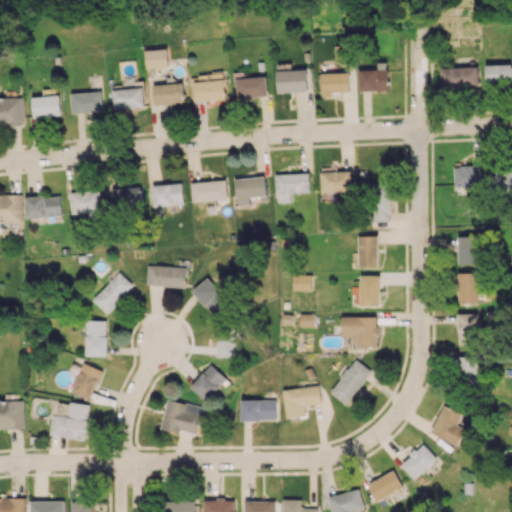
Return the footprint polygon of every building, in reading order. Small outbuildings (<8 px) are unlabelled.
[(144,50),(147,68),(169,66),(166,48),(144,50)] [(511,64),(486,65),(486,84),(511,83),(511,64)] [(440,67),(440,86),(478,85),(478,66),(440,67)] [(307,69),(277,70),(277,92),(308,91),(307,69)] [(389,89),(389,69),(359,70),(359,90),(389,89)] [(350,72),(321,73),(321,96),(333,96),(333,91),(350,91),(350,72)] [(235,79),(237,98),(268,95),(266,75),(235,79)] [(194,81),(195,100),(225,99),(225,80),(194,81)] [(153,84),(154,104),(185,103),(184,83),(153,84)] [(144,107),(143,87),(113,88),(113,108),(144,107)] [(71,92),(72,112),(103,111),(102,91),(71,92)] [(33,116),(61,115),(60,95),(32,96),(33,116)] [(0,96),(0,125),(23,124),(22,96),(0,96)] [(511,193),(511,164),(489,165),(490,194),(511,193)] [(481,186),(480,165),(453,165),(454,187),(481,186)] [(350,191),(350,170),(336,171),(336,167),(320,167),(320,191),(350,191)] [(309,172),(275,173),(276,202),(291,202),(291,193),(310,192),(309,172)] [(237,205),(251,204),(250,196),(266,195),(265,176),(235,178),(237,205)] [(228,198),(225,178),(191,183),(193,202),(228,198)] [(152,185),(155,216),(165,215),(164,205),(184,203),(182,182),(152,185)] [(370,221),(391,220),(389,182),(369,183),(370,221)] [(140,186),(112,189),(114,207),(142,204),(140,186)] [(71,191),(72,215),(102,214),(101,190),(71,191)] [(0,194),(0,223),(21,223),(21,194),(0,194)] [(62,216),(62,196),(26,196),(26,217),(62,216)] [(358,235),(358,266),(378,265),(378,235),(358,235)] [(458,263),(479,264),(480,235),(458,235),(458,263)] [(186,286),(186,266),(147,265),(146,285),(186,286)] [(133,285),(117,270),(91,299),(107,313),(133,285)] [(478,272),(458,272),(459,302),(479,302),(478,272)] [(293,274),(293,291),(312,290),(312,274),(293,274)] [(380,275),(360,274),(359,305),(379,305),(380,275)] [(191,291),(215,316),(230,301),(206,276),(191,291)] [(314,313),(300,313),(301,326),(314,325),(314,313)] [(479,313),(458,313),(457,343),(479,344),(479,313)] [(342,335),(353,335),(354,347),(378,346),(377,316),(341,316),(342,335)] [(86,355),(107,355),(107,320),(86,320),(86,355)] [(216,356),(236,357),(237,326),(216,326),(216,356)] [(477,384),(478,356),(457,356),(456,384),(477,384)] [(371,368),(353,358),(332,393),(349,404),(371,368)] [(72,392),(91,399),(102,369),(83,362),(72,392)] [(191,385),(207,400),(227,378),(211,363),(191,385)] [(286,417),(306,415),(305,405),(321,403),(319,385),(283,389),(286,417)] [(200,434),(207,408),(168,398),(161,428),(180,433),(181,429),(200,434)] [(0,428),(24,428),(24,399),(0,399),(0,428)] [(241,399),(242,420),(276,420),(276,399),(241,399)] [(49,434),(86,439),(90,404),(70,401),(68,416),(51,414),(49,434)] [(456,424),(462,413),(443,405),(430,432),(459,446),(467,429),(456,424)] [(437,458),(423,443),(400,464),(414,479),(437,458)] [(367,484),(376,501),(403,487),(394,469),(367,484)] [(352,511),(352,510),(364,508),(360,489),(329,495),(332,511),(352,511)] [(25,511),(25,497),(0,497),(0,511),(25,511)] [(204,498),(204,511),(234,511),(235,499),(204,498)] [(318,511),(318,507),(302,507),(302,499),(283,498),(283,511),(318,511)] [(30,511),(64,511),(64,500),(30,500),(30,511)] [(71,500),(71,511),(92,511),(92,500),(71,500)] [(194,511),(194,500),(166,500),(165,511),(194,511)] [(274,511),(275,501),(245,500),(245,511),(274,511)]
